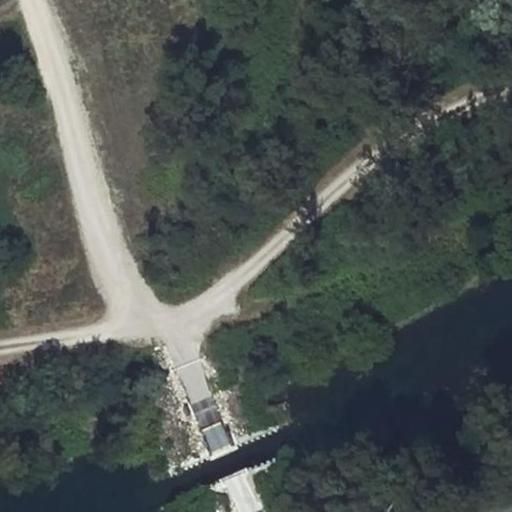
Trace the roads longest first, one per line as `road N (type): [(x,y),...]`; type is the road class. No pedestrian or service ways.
road 1 (track): [(511,86),(369,160),(195,315),(0,347)]
road 2 (unclassified): [(31,0),(113,275),(180,344),(219,443)]
